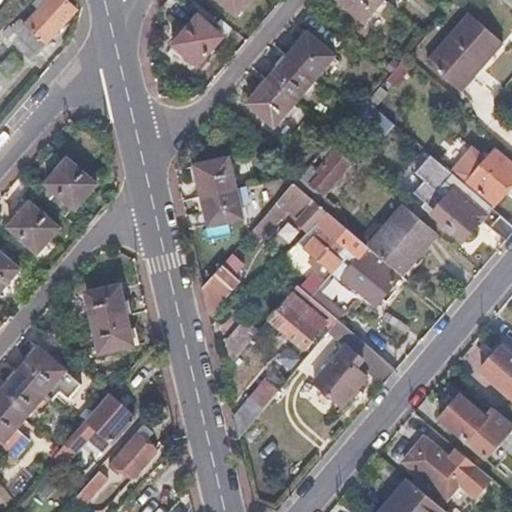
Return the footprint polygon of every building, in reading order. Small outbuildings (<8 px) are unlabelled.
[(66,0),(38,0),(33,5),(38,9),(25,23),(20,19),(12,29),(21,37),(14,44),(25,53),(31,47),(40,54),(48,46),(46,44),(77,10),(66,0)] [(249,0),(218,0),(236,15),(249,0)] [(340,0),(364,20),(381,0),(340,0)] [(511,0),(499,0),(511,10),(511,0)] [(427,64),(456,89),(461,93),(483,68),(479,65),(501,41),(470,14),(427,64)] [(221,37),(195,15),(171,44),(196,65),(221,37)] [(289,55),(268,80),(249,102),(274,125),(293,102),(315,77),(334,55),(309,32),(289,55)] [(411,65),(402,58),(388,74),(384,79),(392,87),(411,65)] [(366,99),(355,112),(340,129),(348,136),(356,127),(361,132),(371,121),(388,135),(396,125),(366,99)] [(303,171),(292,183),(315,203),(348,163),(334,151),(319,168),(311,161),(303,171)] [(231,156),(186,168),(189,182),(196,212),(200,226),(245,216),(238,186),(231,156)] [(473,176),(480,182),(474,188),(493,205),(511,183),(511,165),(502,156),(489,171),(483,165),(473,176)] [(66,160),(46,184),(77,209),(96,186),(66,160)] [(490,207),(461,182),(433,214),(464,241),(486,217),(483,215),(490,207)] [(315,203),(292,183),(247,234),(256,242),(263,233),(265,235),(280,218),(278,216),(289,204),(303,215),(297,223),(307,231),(313,223),(324,210),(315,203)] [(30,203),(9,228),(39,253),(60,228),(30,203)] [(435,232),(402,203),(365,246),(398,275),(435,232)] [(293,244),(301,251),(328,274),(340,260),(335,256),(339,250),(352,235),(324,210),(313,223),(307,231),(293,244)] [(347,249),(356,256),(340,275),(373,305),(398,275),(365,246),(352,235),(339,250),(344,254),(347,249)] [(0,254),(0,294),(2,296),(22,273),(0,254)] [(201,287),(195,293),(202,319),(230,287),(214,272),(201,287)] [(322,281),(312,273),(299,288),(309,296),(316,288),(322,281)] [(121,284),(85,292),(92,323),(99,356),(134,348),(130,329),(127,315),(124,301),(121,284)] [(325,325),(329,328),(336,320),(309,296),(299,288),(296,285),(289,293),(266,320),(303,352),(325,325)] [(316,288),(309,296),(336,320),(343,312),(316,288)] [(382,385),(394,371),(345,328),(336,339),(344,346),(311,384),(340,408),(365,379),(354,370),(359,365),(382,385)] [(249,340),(236,330),(218,353),(225,369),(249,340)] [(9,381),(0,391),(0,435),(4,440),(24,418),(44,394),(66,369),(39,346),(29,358),(19,370),(9,381)] [(511,358),(500,349),(480,373),(511,399),(511,398),(511,358)] [(270,399),(258,389),(227,426),(232,445),(270,399)] [(132,418),(106,394),(80,425),(59,450),(51,458),(64,469),(84,445),(99,458),(110,444),(132,418)] [(486,418),(460,396),(440,421),(466,443),(486,418)] [(134,436),(112,463),(131,479),(154,452),(134,436)] [(448,460),(423,440),(402,464),(434,490),(431,494),(444,504),(447,500),(459,484),(455,481),(470,463),(456,451),(448,460)] [(107,480),(99,473),(77,499),(85,506),(107,480)] [(394,497),(398,500),(388,511),(443,511),(406,481),(394,497)]
